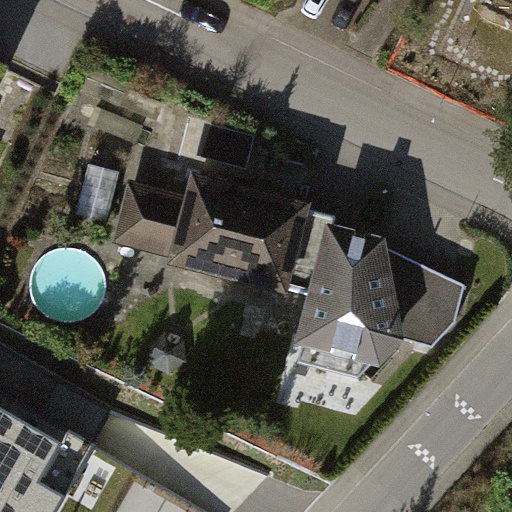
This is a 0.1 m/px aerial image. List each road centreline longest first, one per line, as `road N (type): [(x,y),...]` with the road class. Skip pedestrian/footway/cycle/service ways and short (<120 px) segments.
road 1 (residential): [(123,0),(511,193)]
road 2 (residential): [(511,357),(358,511)]
